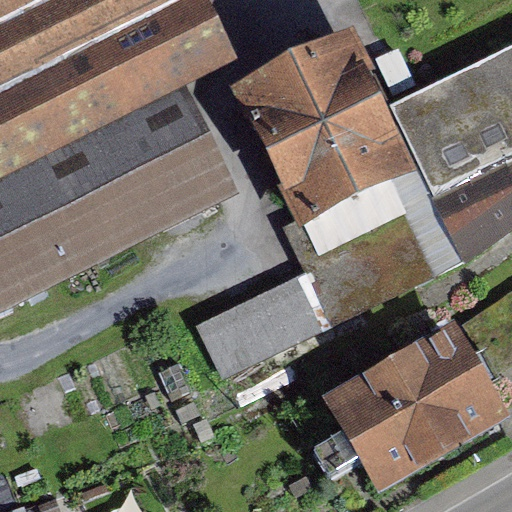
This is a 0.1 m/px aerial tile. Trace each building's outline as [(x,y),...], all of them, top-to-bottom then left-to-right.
[(0,0),(0,329),(40,312),(34,300),(241,197),(188,89),(237,63),(208,0),(0,0)] [(400,112),(366,36),(242,91),(310,232),(432,176),(400,112)] [(432,176),(444,201),(511,168),(511,56),(400,112),(432,176)] [(474,264),(511,237),(511,168),(444,201),(474,264)] [(310,232),(301,238),(320,276),(344,327),(474,264),(444,201),(432,176),(310,232)] [(320,276),(210,329),(234,380),(344,327),(320,276)] [(511,299),(478,322),(511,371),(511,299)] [(511,432),(511,391),(472,324),(340,402),(360,436),(331,454),(345,477),(373,461),(396,500),(511,432)] [(170,375),(182,401),(205,390),(192,364),(170,375)]
